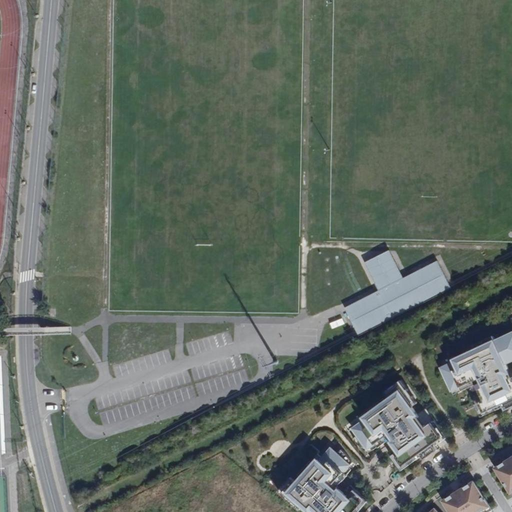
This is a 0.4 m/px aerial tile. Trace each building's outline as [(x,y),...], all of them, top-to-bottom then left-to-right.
[(395,251),(385,256),(400,260),(396,271),(406,274),(407,273),(395,251)] [(400,260),(385,256),(379,254),(377,260),(372,274),(382,278),(378,288),(380,291),(376,294),(374,290),(339,308),(341,311),(353,335),(388,318),(386,314),(391,312),(394,319),(422,305),(419,298),(423,295),(425,299),(460,281),(446,254),(411,271),(413,275),(408,277),(406,274),(396,271),(400,260)] [(372,274),(377,260),(367,265),(378,288),(382,278),(372,274)] [(457,359),(441,366),(454,394),(469,387),(471,391),(480,387),(485,399),(476,403),(483,416),(506,406),(507,408),(511,406),(511,370),(509,363),(511,361),(511,332),(456,358),(457,359)] [(343,427),(362,454),(382,440),(388,448),(385,450),(397,467),(410,458),(412,460),(420,455),(422,457),(435,448),(432,444),(444,435),(425,408),(421,411),(412,397),(406,388),(405,388),(398,379),(383,390),(390,399),(384,403),(380,397),(346,421),(348,424),(343,427)] [(287,475),(274,489),(282,496),(290,504),(291,503),(296,508),(300,503),(310,511),(354,511),(353,511),(364,499),(348,485),(342,492),(335,486),(345,475),(344,474),(354,463),(332,443),(319,457),(314,453),(295,473),(300,478),(295,483),(287,475)] [(511,455),(495,466),(511,493),(511,455)] [(489,511),(491,511),(471,479),(440,498),(448,511),(489,511)]
